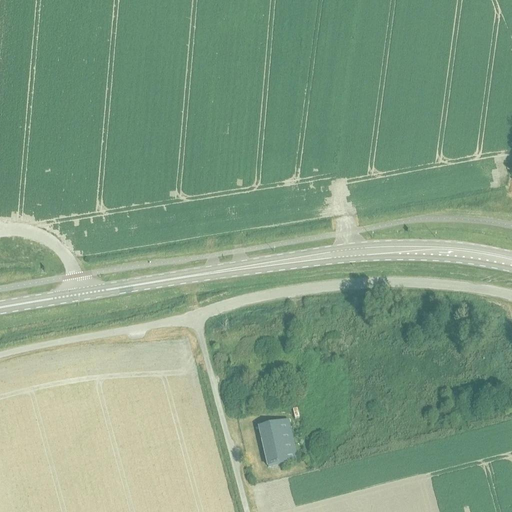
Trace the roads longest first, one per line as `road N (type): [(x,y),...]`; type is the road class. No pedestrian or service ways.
road 1 (primary): [(75,295),(339,257),(426,253),(511,262)]
road 2 (unclassified): [(511,295),(377,282),(196,313)]
road 3 (unclassified): [(246,511),(196,313)]
road 4 (unclassified): [(0,354),(196,313)]
